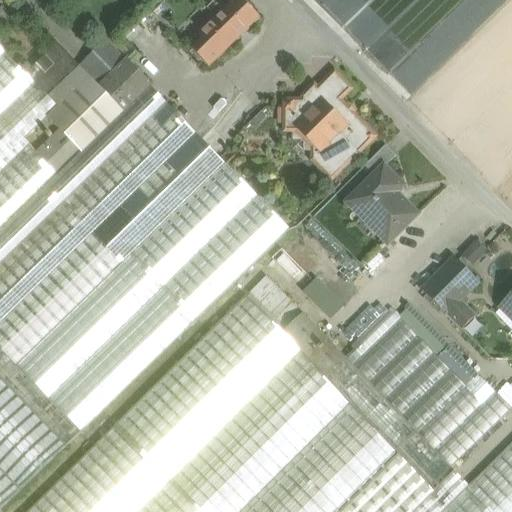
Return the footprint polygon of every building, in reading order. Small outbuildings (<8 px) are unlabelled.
[(241,0),(235,0),(200,35),(204,39),(193,50),(210,67),(233,45),(260,18),(241,0)] [(106,40),(80,65),(100,86),(125,61),(106,40)] [(0,48),(0,511),(290,230),(151,88),(125,113),(100,86),(80,65),(47,97),(0,48)] [(125,61),(100,86),(125,113),(151,88),(125,61)] [(335,71),(314,92),(335,114),(345,104),(342,101),(353,90),(335,71)] [(335,114),(314,92),(305,100),(284,100),(283,133),(300,133),(312,145),(311,161),(332,182),(377,137),(356,115),(351,119),(342,109),(346,105),(345,104),(335,114)] [(386,146),(365,166),(375,176),(384,167),(385,168),(396,157),(386,146)] [(385,168),(384,167),(375,176),(347,203),(388,245),(418,215),(396,193),(403,186),(385,168)] [(484,214),(473,226),(483,236),(494,225),(484,214)] [(307,247),(344,280),(360,262),(323,230),(307,247)] [(456,259),(422,291),(446,316),(446,315),(461,301),(480,283),(456,259)] [(332,319),(345,307),(320,279),(306,292),(332,319)] [(246,297),(114,428),(169,482),(171,481),(303,354),(283,333),(246,297)] [(511,297),(502,308),(511,317),(511,297)] [(481,322),(461,301),(446,315),(467,336),(481,322)] [(478,375),(410,306),(400,316),(400,317),(402,319),(467,386),(478,375)] [(391,308),(351,347),(354,350),(346,359),(353,366),(402,319),(400,317),(400,316),(396,312),(396,313),(391,308)] [(346,359),(304,314),(283,333),(303,354),(326,377),(346,359)] [(467,386),(402,319),(353,366),(451,468),(511,410),(478,375),(467,386)] [(326,377),(303,354),(171,481),(200,511),(420,511),(438,495),(432,489),(402,457),(397,454),(371,426),(370,426),(326,377)] [(353,366),(346,359),(326,377),(370,426),(371,426),(397,454),(402,457),(432,489),(452,470),(451,468),(353,366)] [(114,428),(28,511),(139,511),(169,482),(114,428)] [(511,511),(511,444),(468,487),(452,470),(432,489),(438,495),(420,511),(511,511)] [(169,482),(139,511),(200,511),(171,481),(169,482)]
